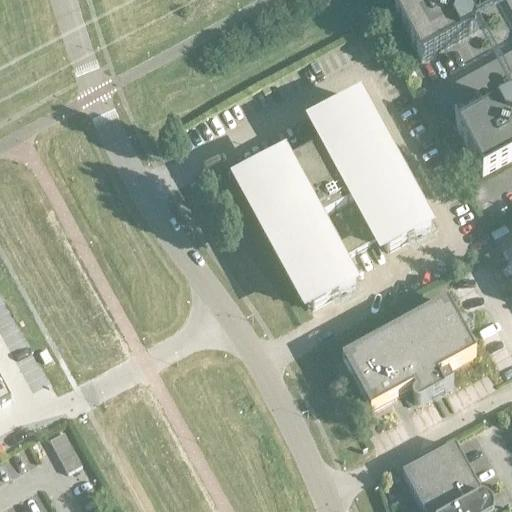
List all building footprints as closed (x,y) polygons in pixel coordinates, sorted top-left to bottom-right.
[(475,26),(460,0),(425,0),(394,17),(420,65),(472,36),(475,26)] [(388,255),(432,231),(362,103),(318,127),(329,147),(291,167),(288,162),(287,163),(288,164),(284,167),(281,171),(279,175),(277,179),(276,182),(276,186),(276,188),(276,193),(277,198),(279,202),(269,207),(274,215),(275,214),(276,216),(264,223),(313,313),(357,288),(343,263),(381,242),(388,255)] [(511,103),(509,103),(457,131),(482,179),(511,162),(511,103)] [(447,306),(344,363),(373,415),(413,393),(415,397),(414,398),(413,398),(413,399),(412,400),(412,402),(412,403),(412,404),(413,405),(413,406),(414,407),(415,407),(416,408),(417,408),(419,408),(420,408),(421,407),(452,390),(448,382),(441,385),(438,380),(476,359),(464,337),(468,335),(471,334),(473,332),(474,331),(474,330),(474,328),(474,327),(473,326),(472,325),(471,324),(470,323),(468,323),(467,323),(466,324),(463,325),(463,326),(459,328),(447,306)] [(0,385),(0,409),(10,404),(0,385)] [(51,446),(68,478),(83,470),(65,438),(51,446)] [(492,511),(492,509),(490,507),(488,505),(487,504),(485,503),(484,502),(455,450),(403,478),(421,511),(492,511)]
